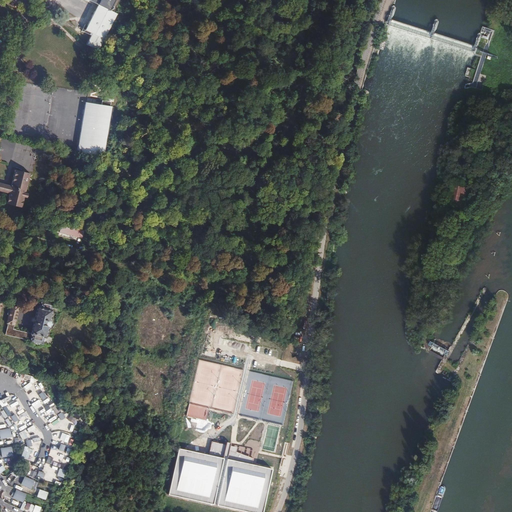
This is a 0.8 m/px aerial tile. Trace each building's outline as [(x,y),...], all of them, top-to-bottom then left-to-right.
[(100,0),(100,2),(86,30),(93,33),(87,45),(100,52),(119,12),(115,10),(119,0),(100,0)] [(103,102),(86,99),(79,145),(79,148),(105,152),(110,121),(113,121),(115,104),(111,103),(112,98),(104,97),(103,102)] [(29,172),(14,169),(10,185),(0,182),(0,190),(9,193),(6,203),(21,206),(24,196),(27,197),(28,192),(25,192),(26,188),(29,172)] [(464,187),(455,185),(451,204),(460,206),(464,187)] [(83,231),(60,226),(58,236),(80,241),(83,231)] [(477,329),(481,322),(472,317),(479,304),(487,289),(487,288),(486,288),(485,287),(484,287),(483,288),(466,319),(452,346),(450,346),(447,353),(446,353),(445,355),(436,371),(436,372),(437,373),(438,373),(439,374),(440,373),(441,372),(442,370),(442,369),(445,364),(463,333),(468,324),(477,329)] [(43,310),(41,309),(34,334),(17,330),(22,309),(15,307),(9,336),(36,342),(37,345),(40,346),(43,344),(45,345),(47,339),(48,339),(50,330),(53,329),(54,324),(52,323),(55,312),(54,312),(55,305),(45,303),(43,310)] [(33,376),(21,373),(19,381),(31,384),(33,376)] [(18,418),(27,413),(24,408),(15,413),(18,418)] [(10,428),(0,430),(2,438),(11,437),(10,428)] [(209,454),(178,447),(168,493),(248,511),(261,511),(272,468),(252,464),(253,459),(236,452),(237,447),(230,446),(227,458),(223,457),(226,445),(212,441),(209,454)] [(11,447),(2,449),(3,457),(13,455),(11,447)] [(34,481),(26,477),(22,485),(31,489),(34,481)] [(37,497),(45,500),(47,492),(39,490),(37,497)] [(26,495),(18,491),(14,498),(23,502),(26,495)] [(33,511),(35,506),(26,503),(25,510),(33,511)]
